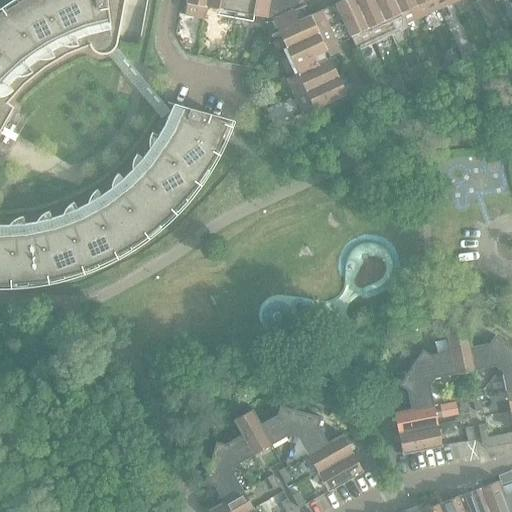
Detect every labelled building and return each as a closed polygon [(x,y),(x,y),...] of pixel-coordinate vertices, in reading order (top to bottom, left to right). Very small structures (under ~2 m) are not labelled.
[(0,281),(10,282),(11,286),(12,286),(12,282),(47,278),(47,282),(49,281),(48,278),(82,268),(83,272),(84,271),(83,268),(115,254),(116,257),(118,256),(116,253),(145,234),(147,237),(148,236),(146,234),(173,210),(175,213),(176,212),(174,209),(196,182),(199,184),(200,183),(197,181),(215,152),(218,153),(219,152),(216,150),(227,124),(228,124),(229,123),(180,105),(180,106),(174,104),(171,112),(165,125),(158,137),(153,134),(152,137),(151,139),(151,142),(151,145),(152,147),(142,159),(137,156),(136,158),(135,161),(134,163),(134,166),(134,169),(122,179),(118,175),(116,177),(115,180),(114,182),(113,185),(113,188),(100,196),(97,191),(95,193),(93,195),(92,198),(91,200),(90,203),(76,209),(73,204),(71,206),(69,207),(67,210),(66,212),(64,214),(36,222),(9,226),(0,224),(0,132),(14,107),(8,103),(24,84),(44,68),(67,55),(71,53),(75,60),(80,65),(86,70),(93,73),(100,75),(108,75),(115,73),(122,70),(128,65),(130,64),(132,61),(136,54),(139,47),(117,43),(125,0),(23,0),(5,11),(3,8),(2,9),(4,12),(0,15),(0,281)] [(207,7),(208,0),(187,0),(185,15),(205,18),(207,7)] [(235,12),(237,0),(208,0),(207,7),(235,12)] [(264,17),(266,0),(237,0),(235,12),(264,17)] [(286,47),(329,27),(322,11),(322,10),(299,20),(295,12),(306,6),(303,0),(266,0),(264,17),(273,18),(286,47)] [(373,39),(354,0),(342,0),(335,3),(336,4),(351,37),(351,38),(352,38),(356,47),(373,39)] [(390,31),(374,0),(354,0),(373,39),(390,31)] [(406,23),(394,0),(374,0),(390,31),(406,23)] [(422,16),(414,0),(394,0),(406,23),(422,16)] [(438,9),(434,0),(414,0),(422,16),(438,9)] [(455,1),(454,0),(434,0),(438,9),(455,1)] [(319,64),(315,55),(338,44),(337,44),(329,27),(286,47),(298,74),(287,79),(295,96),(338,76),(330,59),(319,64)] [(472,64),(474,60),(473,57),(468,56),(466,60),(467,63),(472,64)] [(454,73),(468,65),(464,58),(450,66),(454,73)] [(424,62),(408,70),(417,90),(433,83),(424,62)] [(388,74),(372,81),(375,87),(379,91),(382,89),(392,85),(393,85),(391,80),(388,74)] [(303,113),(346,93),(338,76),(295,96),(303,113)] [(392,80),(391,80),(393,85),(400,100),(409,96),(400,76),(392,80)] [(475,370),(471,347),(468,330),(446,335),(449,351),(454,375),(475,370)] [(497,369),(511,347),(511,346),(495,335),(489,343),(471,347),(475,370),(495,367),(497,369)] [(511,389),(511,347),(497,369),(501,372),(505,391),(511,389)] [(454,375),(449,351),(430,355),(423,350),(411,367),(432,382),(435,378),(454,375)] [(434,404),(430,385),(432,382),(411,367),(399,385),(407,390),(410,409),(434,404)] [(483,410),(480,396),(473,398),(476,411),(483,410)] [(469,413),(467,399),(460,400),(463,414),(469,413)] [(438,425),(434,405),(434,404),(410,409),(394,412),(398,433),(438,425)] [(293,437),(300,411),(280,405),(277,414),(261,424),(273,444),(289,436),(293,437)] [(273,444),(261,424),(253,409),(233,420),(241,435),(253,456),(273,444)] [(511,410),(509,411),(511,423),(511,431),(488,436),(485,424),(478,425),(482,444),(487,448),(511,443),(511,410)] [(328,442),(318,426),(321,417),(300,411),(293,437),(297,438),(307,454),(328,442)] [(442,446),(438,425),(398,433),(402,454),(442,446)] [(475,440),(472,427),(466,428),(469,442),(475,440)] [(317,472),(353,452),(342,434),(328,442),(307,454),(317,472)] [(253,456),(241,435),(225,444),(216,441),(210,462),(235,468),(236,465),(253,456)] [(328,491),(363,472),(353,452),(317,472),(328,491)] [(244,489),(234,473),(235,468),(210,462),(204,482),(213,485),(223,501),(244,489)] [(292,480),(285,468),(279,471),(286,484),(292,480)] [(280,487),(273,474),(268,478),(274,490),(280,487)] [(511,511),(506,496),(500,480),(480,488),(489,511),(511,511)] [(489,511),(480,488),(461,495),(466,511),(489,511)] [(209,511),(248,511),(255,508),(244,489),(223,501),(208,510),(209,511)] [(306,505),(299,493),(293,496),(299,508),(306,505)] [(466,511),(461,495),(441,502),(445,511),(466,511)] [(294,511),(287,499),(281,503),(285,511),(256,511),(255,508),(248,511),(294,511)] [(445,511),(441,502),(422,510),(422,511),(445,511)]
